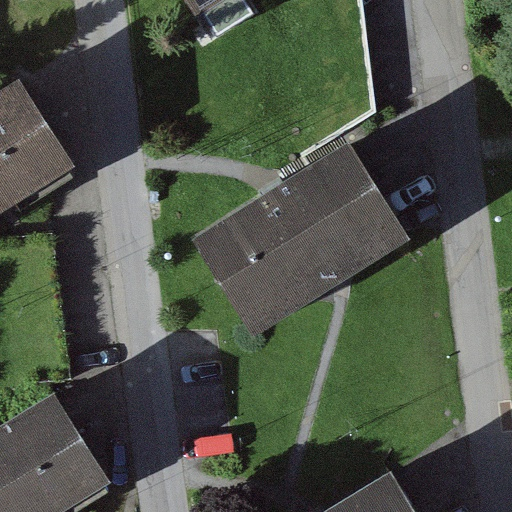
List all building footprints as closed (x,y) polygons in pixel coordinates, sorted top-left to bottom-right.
[(203,0),(211,12),(229,0),(203,0)] [(35,78),(0,100),(0,216),(88,160),(35,78)] [(360,139),(208,237),(270,331),(422,233),(360,139)] [(70,391),(0,434),(0,511),(63,511),(123,476),(70,391)] [(434,511),(406,465),(330,511),(434,511)]
